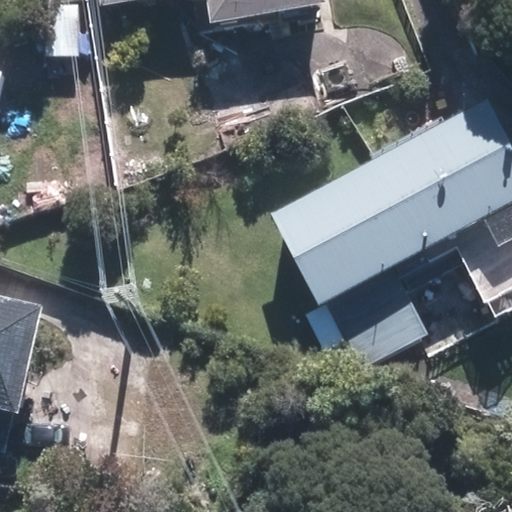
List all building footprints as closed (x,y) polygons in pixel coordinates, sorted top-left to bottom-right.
[(88,0),(91,18),(200,0),(205,36),(319,17),(316,0),(88,0)] [(268,101),(280,133),(326,116),(312,84),(268,101)] [(511,180),(480,121),(263,232),(310,323),(330,313),(361,379),(422,347),(388,282),(511,218),(511,180)] [(186,148),(193,164),(219,153),(216,147),(226,143),(222,133),(186,148)] [(86,155),(96,198),(125,191),(115,148),(86,155)] [(0,423),(10,426),(35,321),(0,313),(0,423)]
